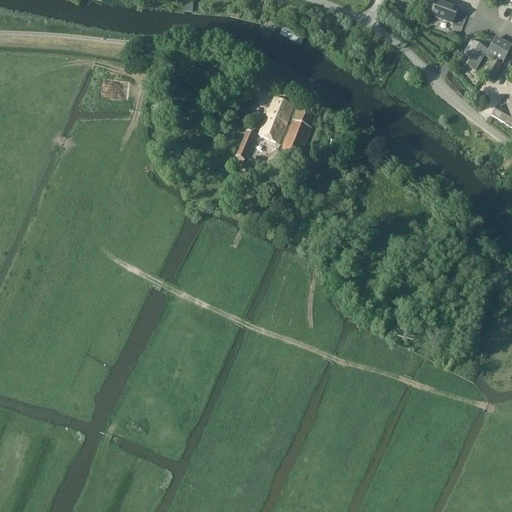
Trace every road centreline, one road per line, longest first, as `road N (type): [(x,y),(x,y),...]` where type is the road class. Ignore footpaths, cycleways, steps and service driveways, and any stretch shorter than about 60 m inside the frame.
road 1 (track): [(511,413),(333,360),(120,262),(99,240),(105,196),(132,139),(153,44)]
road 2 (unclassified): [(342,123),(212,52),(0,32)]
road 3 (unclassified): [(511,146),(368,22),(312,0)]
